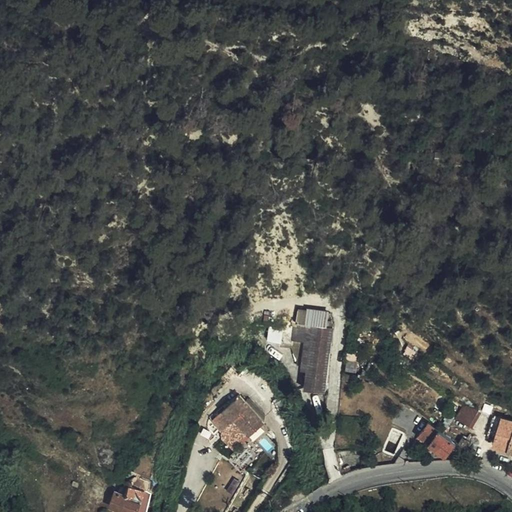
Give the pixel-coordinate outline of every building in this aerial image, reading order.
[(328,326),(329,320),(330,314),(298,311),(297,323),(328,326)] [(283,326),(282,330),(333,332),(333,327),(328,326),(297,323),(295,323),(294,328),(283,326)] [(326,390),(333,335),(282,333),(280,342),(292,344),(293,340),(306,341),(302,369),(308,370),(305,388),(326,390)] [(284,394),(274,399),(282,413),(291,408),(284,394)] [(265,423),(240,395),(231,404),(229,402),(219,411),(221,413),(213,420),(222,430),(235,418),(250,435),(265,423)] [(465,404),(457,417),(471,425),(480,412),(479,411),(466,403),(465,404)] [(405,404),(400,410),(410,417),(415,411),(405,404)] [(112,417),(97,417),(97,420),(97,426),(112,426),(112,417)] [(432,441),(430,444),(448,457),(457,444),(429,423),(422,434),(432,441)] [(496,445),(509,450),(511,441),(511,426),(503,424),(496,445)] [(454,439),(465,447),(466,447),(466,446),(470,441),(464,437),(466,435),(459,430),(454,439)] [(78,432),(75,440),(81,443),(84,435),(78,432)] [(420,437),(430,444),(432,441),(422,434),(420,437)] [(151,481),(149,493),(151,494),(156,495),(160,477),(154,471),(151,481)] [(124,511),(144,511),(149,493),(144,492),(132,488),(133,485),(131,484),(132,483),(128,481),(127,483),(126,483),(124,489),(122,488),(119,494),(115,492),(113,497),(110,507),(124,511)]
